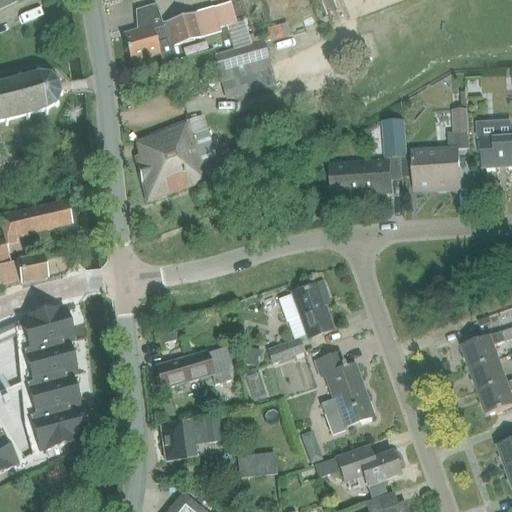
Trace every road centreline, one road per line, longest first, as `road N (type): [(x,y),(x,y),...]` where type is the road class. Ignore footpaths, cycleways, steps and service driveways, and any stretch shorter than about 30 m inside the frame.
road 1 (residential): [(447,511),(352,235)]
road 2 (tertiary): [(123,281),(91,0)]
road 3 (residential): [(123,281),(352,235)]
road 4 (tertiary): [(130,511),(135,447),(123,281)]
road 5 (residential): [(352,235),(511,224)]
road 6 (residential): [(0,306),(123,281)]
